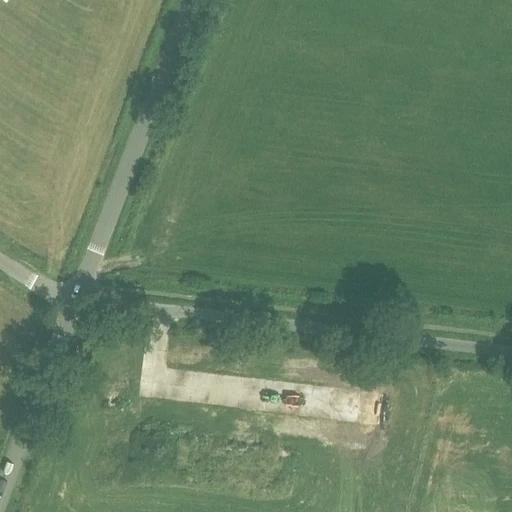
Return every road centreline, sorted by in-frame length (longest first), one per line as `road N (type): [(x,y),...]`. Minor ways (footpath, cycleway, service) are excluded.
road 1 (unclassified): [(75,300),(191,0)]
road 2 (unclassified): [(0,499),(75,300)]
